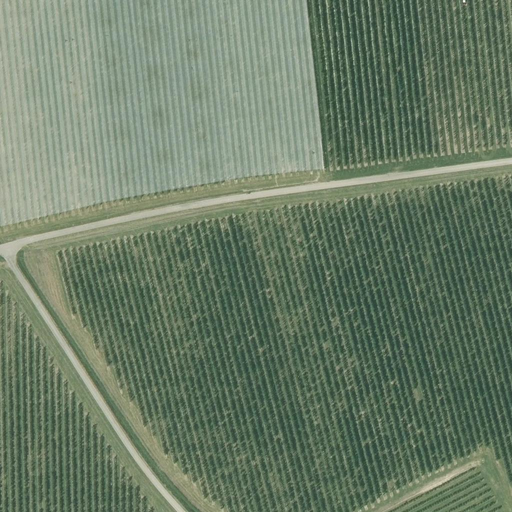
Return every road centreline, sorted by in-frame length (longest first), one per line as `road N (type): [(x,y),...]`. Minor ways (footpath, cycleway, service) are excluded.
road 1 (residential): [(3,251),(85,226),(257,196),(511,163)]
road 2 (residential): [(183,511),(126,443),(3,251)]
